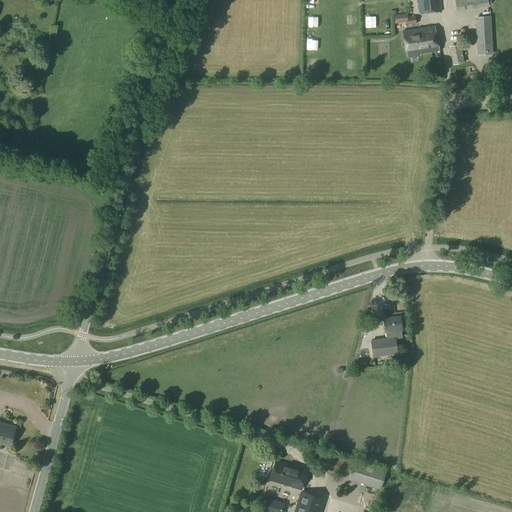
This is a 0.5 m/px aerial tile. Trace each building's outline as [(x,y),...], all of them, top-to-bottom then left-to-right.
[(418,0),(419,14),(441,12),(440,0),(418,0)] [(454,0),(456,11),(489,6),(489,4),(492,4),(490,0),(454,0)] [(352,21),(353,10),(342,9),(341,21),(352,21)] [(361,10),(362,22),(371,21),(371,10),(361,10)] [(304,11),(303,20),(313,20),(314,11),(304,11)] [(407,18),(406,19),(406,22),(407,26),(416,25),(415,17),(407,18)] [(490,17),(476,18),(478,56),(492,55),(490,17)] [(435,26),(403,31),(407,55),(418,54),(418,53),(438,50),(435,26)] [(312,42),(313,33),(303,32),(302,42),(312,42)] [(341,33),(341,43),(352,43),(352,33),(341,33)] [(381,34),(370,35),(371,50),(383,49),(381,34)] [(460,45),(449,47),(453,65),(464,63),(460,45)] [(312,63),(311,53),(302,54),(303,63),(312,63)] [(387,339),(371,341),(374,357),(386,355),(397,354),(395,338),(401,337),(400,330),(402,330),(399,317),(383,319),(385,332),(386,332),(387,339)] [(0,442),(10,446),(15,429),(0,424),(0,423),(1,422),(0,421),(0,442)] [(317,450),(313,465),(321,468),(325,453),(317,450)] [(321,468),(320,471),(381,490),(386,472),(325,453),(321,468)] [(276,462),(270,480),(301,490),(306,471),(276,462)] [(367,500),(370,488),(361,486),(359,499),(367,500)] [(299,493),(292,511),(317,511),(322,500),(299,493)] [(267,500),(265,509),(274,511),(280,511),(283,504),(267,500)]
